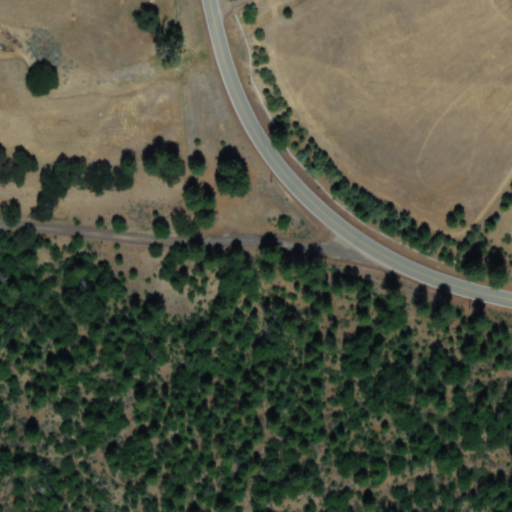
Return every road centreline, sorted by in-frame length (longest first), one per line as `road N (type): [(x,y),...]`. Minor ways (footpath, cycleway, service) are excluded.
road 1 (tertiary): [(204,0),(259,143),(319,214),(422,279),(511,305)]
road 2 (residential): [(0,231),(236,249),(338,231)]
